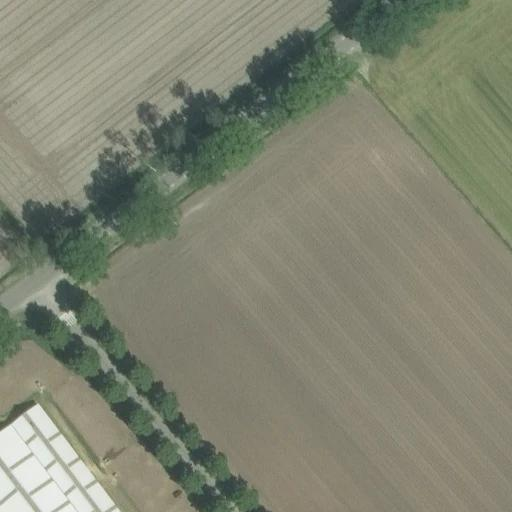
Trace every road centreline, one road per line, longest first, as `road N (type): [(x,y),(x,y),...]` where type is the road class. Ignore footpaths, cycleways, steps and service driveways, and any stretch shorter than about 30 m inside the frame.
road 1 (tertiary): [(34,280),(404,0)]
road 2 (unclassified): [(236,511),(34,280)]
